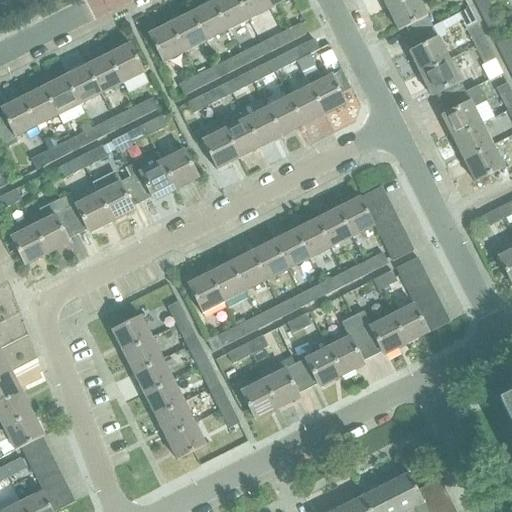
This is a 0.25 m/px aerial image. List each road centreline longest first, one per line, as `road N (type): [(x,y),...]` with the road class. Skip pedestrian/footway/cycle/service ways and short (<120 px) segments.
road 1 (residential): [(116,511),(47,310),(60,295),(392,126)]
road 2 (residential): [(164,511),(427,380)]
road 3 (residential): [(392,126),(502,344)]
road 4 (residential): [(492,511),(427,380)]
road 5 (residential): [(328,0),(392,126)]
road 6 (residential): [(0,53),(109,0)]
